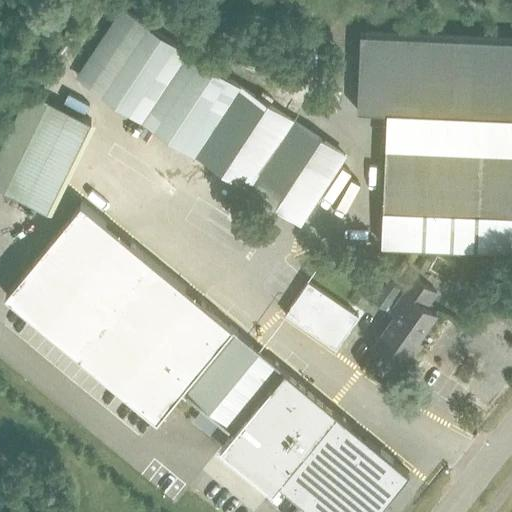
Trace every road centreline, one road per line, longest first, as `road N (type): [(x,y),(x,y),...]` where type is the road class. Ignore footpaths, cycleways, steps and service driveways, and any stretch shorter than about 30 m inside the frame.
road 1 (unknown): [(489,468),(330,366),(273,316),(224,253)]
road 2 (unknown): [(224,253),(345,229)]
